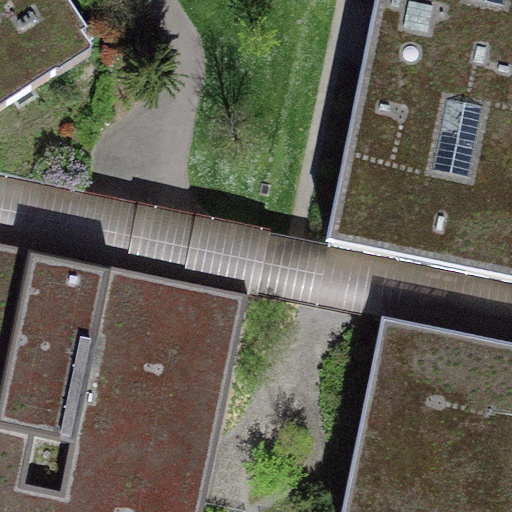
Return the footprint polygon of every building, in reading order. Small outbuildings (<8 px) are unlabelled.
[(0,0),(0,171),(81,189),(94,131),(95,131),(116,34),(106,19),(84,32),(62,0),(0,0)] [(511,0),(376,0),(326,245),(511,282),(511,0)] [(382,321),(511,347),(511,282),(326,245),(0,177),(0,246),(54,257),(246,297),(258,299),(258,297),(382,321)] [(0,511),(201,511),(246,297),(54,257),(0,246),(0,511)] [(511,511),(511,347),(382,321),(342,511),(511,511)]
